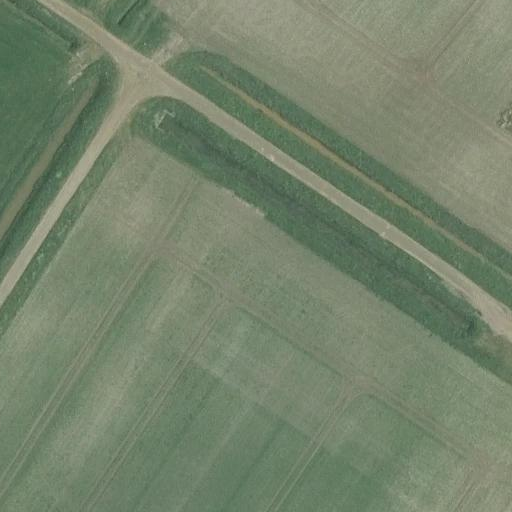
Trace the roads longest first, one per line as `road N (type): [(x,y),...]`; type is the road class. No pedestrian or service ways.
road 1 (unclassified): [(147,67),(511,316)]
road 2 (unclassified): [(147,67),(0,298)]
